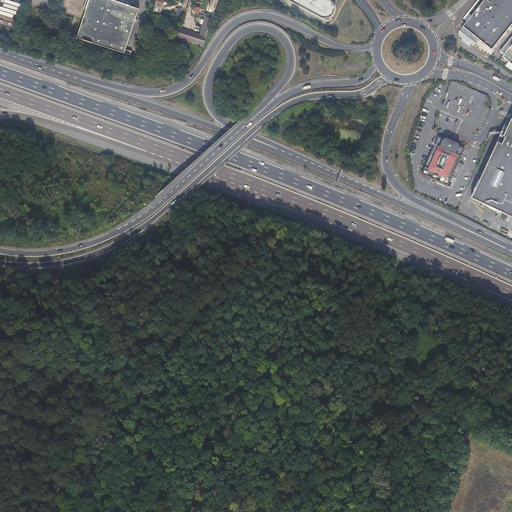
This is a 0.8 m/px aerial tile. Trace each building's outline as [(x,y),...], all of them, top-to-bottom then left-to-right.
[(138,7),(114,0),(87,0),(82,19),(76,37),(124,52),(124,51),(130,53),(131,50),(125,48),(138,7)] [(212,15),(217,0),(210,0),(208,9),(211,10),(210,14),(212,15)] [(296,0),(295,3),(319,16),(325,0),(296,0)] [(330,1),(328,0),(325,0),(319,16),(324,18),(328,18),(332,15),(334,12),(334,8),(333,4),(330,1)] [(511,23),(511,0),(483,0),(463,26),(492,49),(508,29),(511,23)] [(180,29),(175,28),(150,20),(147,28),(177,37),(180,29)] [(205,38),(195,35),(180,29),(177,37),(184,39),(203,45),(205,38)] [(511,43),(502,56),(511,63),(511,43)] [(503,138),(499,136),(498,138),(497,140),(497,141),(493,148),(491,153),(488,160),(487,162),(470,196),(483,202),(492,206),(502,211),(511,215),(511,117),(505,133),(504,134),(503,138)] [(443,142),(440,140),(426,171),(432,174),(447,180),(461,150),(457,148),(455,144),(454,144),(448,141),(448,140),(443,142)]
